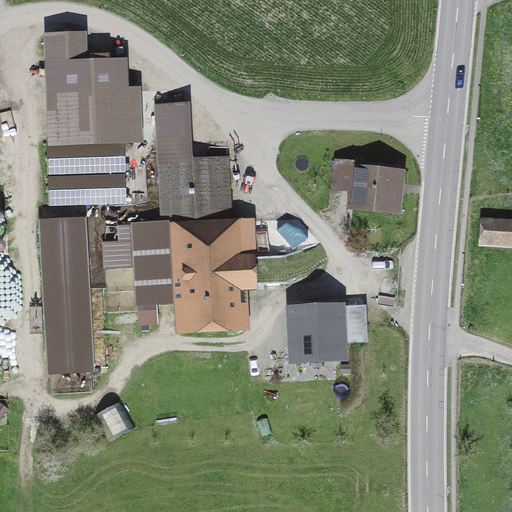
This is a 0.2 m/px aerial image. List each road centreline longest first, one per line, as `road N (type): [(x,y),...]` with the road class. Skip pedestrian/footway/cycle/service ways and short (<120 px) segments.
road 1 (secondary): [(459,0),(433,301),(431,511)]
road 2 (track): [(32,396),(89,400),(106,393),(135,356),(163,344),(266,342),(264,296),(348,290),(365,276)]
